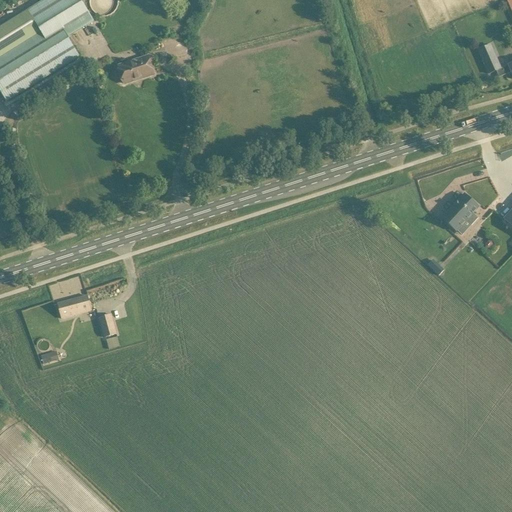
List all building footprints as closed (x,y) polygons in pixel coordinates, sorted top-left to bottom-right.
[(80,57),(68,37),(94,21),(80,0),(45,0),(0,28),(0,91),(6,102),(80,57)] [(488,75),(496,71),(498,75),(499,78),(511,72),(511,73),(511,63),(508,65),(502,69),(498,60),(494,52),(481,58),(487,72),(488,75)] [(154,75),(148,56),(119,66),(120,70),(119,76),(123,80),(125,84),(154,75)] [(473,213),(478,207),(465,195),(443,219),(456,231),(466,220),(472,225),(478,218),(473,213)] [(427,266),(434,271),(439,265),(435,262),(433,260),(427,266)] [(92,311),(90,306),(88,296),(58,304),(60,314),(62,319),(92,311)] [(481,298),(476,301),(484,314),(489,310),(481,298)] [(112,315),(98,319),(103,339),(117,335),(112,315)] [(50,363),(47,355),(41,357),(44,365),(50,363)]
